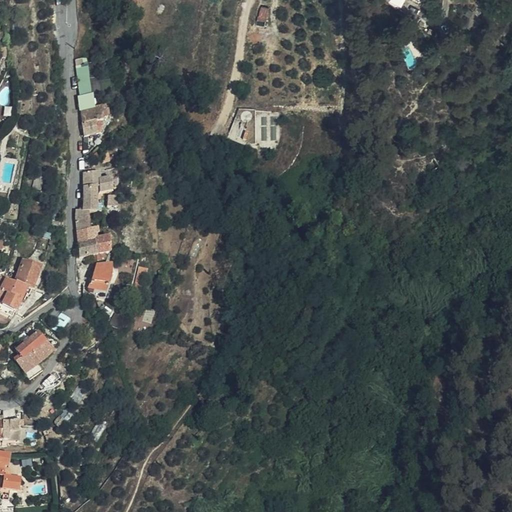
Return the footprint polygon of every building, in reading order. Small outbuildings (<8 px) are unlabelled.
[(77,66),(80,93),(92,92),(90,65),(77,66)] [(110,68),(100,68),(101,88),(107,88),(108,93),(114,92),(113,78),(110,78),(110,68)] [(96,108),(105,107),(104,99),(95,100),(96,108)] [(92,109),(94,123),(111,121),(118,120),(118,117),(117,108),(117,105),(105,107),(96,108),(92,109)] [(94,123),(95,137),(106,135),(113,135),(111,121),(94,123)] [(110,185),(111,193),(123,194),(123,191),(129,191),(129,173),(120,172),(120,180),(110,180),(110,173),(93,174),(93,187),(110,185)] [(47,191),(49,176),(42,175),(39,190),(47,191)] [(110,202),(111,193),(110,185),(93,187),(92,211),(98,211),(112,211),(112,202),(110,202)] [(118,208),(128,209),(129,198),(119,197),(118,208)] [(98,220),(98,211),(92,211),(86,212),(85,221),(98,220)] [(99,230),(98,220),(85,221),(86,231),(99,230)] [(119,237),(117,228),(104,230),(106,239),(108,239),(119,238),(119,237)] [(104,230),(99,230),(86,231),(87,241),(106,239),(104,230)] [(119,245),(119,238),(108,239),(108,246),(119,245)] [(108,239),(106,239),(87,241),(88,257),(104,255),(108,254),(108,246),(108,239)] [(119,253),(119,245),(108,246),(108,254),(112,254),(119,253)] [(32,259),(23,281),(41,289),(49,266),(32,259)] [(104,267),(98,291),(102,296),(112,298),(119,267),(104,267)] [(151,284),(153,273),(146,272),(141,297),(146,299),(149,289),(147,288),(149,283),(151,284)] [(23,281),(10,276),(8,275),(4,282),(10,285),(8,289),(15,292),(31,300),(34,293),(38,294),(41,289),(23,281)] [(31,300),(15,292),(8,311),(23,317),(31,300)] [(42,330),(19,348),(23,353),(25,358),(20,362),(27,371),(41,360),(54,349),(48,341),(42,333),(44,332),(42,330)] [(54,337),(48,341),(54,349),(61,342),(54,337)] [(16,358),(20,362),(25,358),(23,353),(16,358)] [(41,360),(27,371),(33,378),(46,368),(41,360)] [(235,395),(227,389),(214,405),(223,411),(235,395)] [(12,442),(19,441),(19,431),(28,432),(28,423),(28,420),(19,423),(0,422),(0,441),(6,442),(6,447),(12,447),(12,442)] [(19,431),(19,441),(28,442),(28,432),(19,431)] [(20,466),(20,455),(1,454),(1,465),(1,476),(7,476),(13,477),(18,476),(18,466),(20,466)] [(44,462),(44,455),(29,459),(30,464),(44,462)] [(27,489),(34,489),(35,477),(32,477),(19,476),(19,488),(17,488),(16,496),(19,496),(19,501),(27,502),(27,489)]
